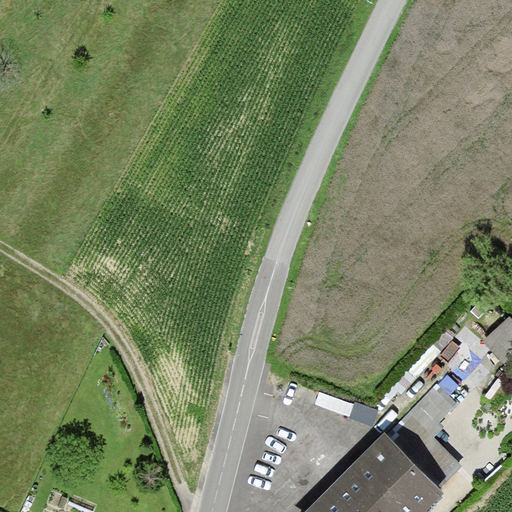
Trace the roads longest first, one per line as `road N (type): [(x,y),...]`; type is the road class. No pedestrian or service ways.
road 1 (track): [(196,511),(139,369),(115,331),(71,288),(0,243)]
road 2 (tertiary): [(277,261),(384,0)]
road 3 (tertiary): [(214,511),(248,373)]
